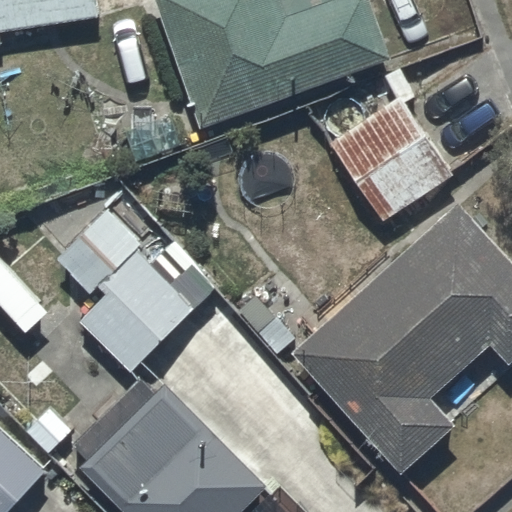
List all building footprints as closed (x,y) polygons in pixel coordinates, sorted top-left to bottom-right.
[(97,9),(95,0),(0,0),(0,37),(3,37),(1,23),(97,9)] [(160,0),(202,117),(392,50),(374,0),(160,0)] [(402,86),(332,136),(383,212),(454,166),(402,86)] [(511,250),(459,192),(295,343),(404,462),(457,412),(434,387),(493,333),(511,354),(511,352),(511,250)] [(238,306),(161,217),(143,235),(110,202),(59,253),(92,287),(102,276),(110,284),(81,313),(133,365),(192,305),(212,329),(238,306)] [(169,374),(82,456),(136,511),(237,511),(235,509),(268,477),(169,374)] [(0,511),(50,461),(0,414),(0,511)]
